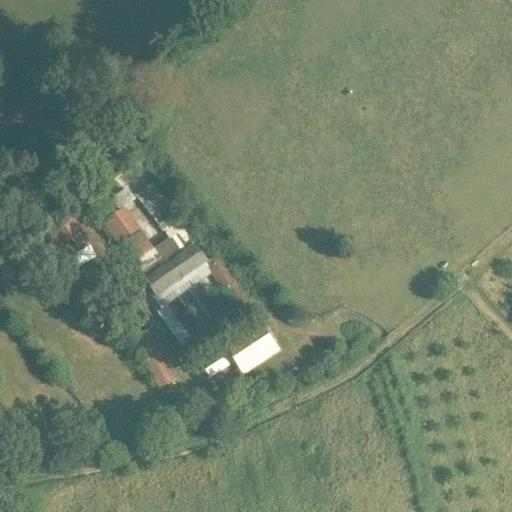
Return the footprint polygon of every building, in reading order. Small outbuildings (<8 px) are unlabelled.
[(163,234),(183,218),(156,183),(136,198),(163,234)] [(154,250),(127,210),(104,226),(155,299),(153,300),(196,362),(247,328),(237,315),(255,300),(220,254),(211,260),(188,226),(154,250)] [(69,217),(44,232),(64,260),(68,257),(77,271),(96,258),(87,245),(69,217)] [(263,336),(258,329),(227,349),(231,355),(227,358),(233,366),(273,340),(268,333),(263,336)] [(159,392),(176,382),(149,332),(131,341),(159,392)]
